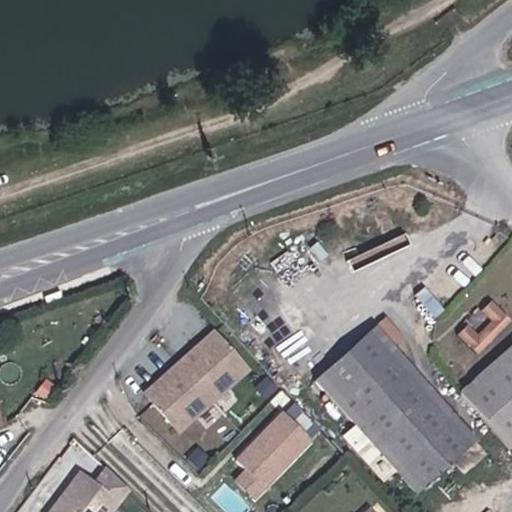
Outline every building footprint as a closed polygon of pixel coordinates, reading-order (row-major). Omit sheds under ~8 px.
[(506,323),(486,303),(477,312),(488,322),(473,338),(463,327),(453,337),(474,356),(506,323)] [(475,443),(375,328),(316,379),(417,494),(475,443)] [(246,370),(212,333),(197,347),(201,351),(189,363),(185,358),(178,364),(212,401),(246,370)] [(511,444),(511,343),(457,393),(507,449),(511,444)] [(201,351),(197,347),(185,358),(189,363),(201,351)] [(144,395),(177,432),(212,401),(178,364),(172,370),(176,374),(163,386),(159,381),(144,395)] [(172,370),(159,381),(163,386),(176,374),(172,370)] [(266,397),(277,386),(267,375),(256,386),(266,397)] [(265,489),(312,440),(284,413),(237,461),(245,470),(265,489)] [(187,459),(198,470),(209,459),(198,449),(187,459)] [(265,489),(245,470),(235,481),(254,500),(265,489)] [(114,511),(128,495),(106,473),(96,486),(82,475),(52,511),(114,511)]
